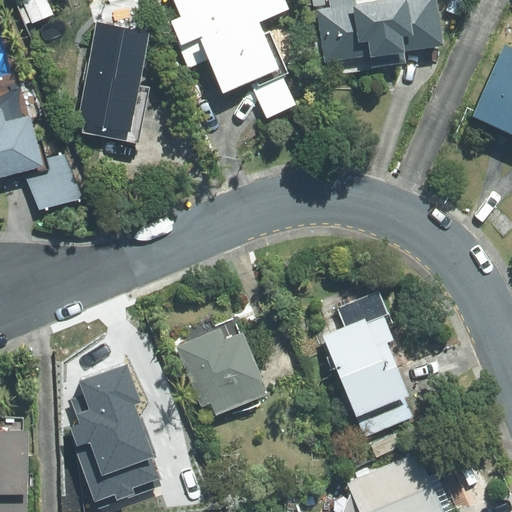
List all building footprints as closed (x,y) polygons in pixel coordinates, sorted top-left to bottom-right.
[(47,0),(24,0),(32,21),(53,13),(47,0)] [(288,0),(176,0),(183,13),(172,18),(182,41),(202,33),(225,87),(251,76),(267,115),(296,102),(283,73),(289,71),(271,28),(266,30),(260,18),(265,15),(290,5),(288,0)] [(318,6),(325,58),(371,51),(372,62),(407,57),(405,46),(446,40),(439,0),(360,0),(356,1),(356,0),(330,0),(331,4),(318,6)] [(132,127),(150,29),(97,19),(79,117),(132,127)] [(511,44),(507,43),(476,111),(511,127),(511,44)] [(0,173),(25,167),(36,208),(81,195),(68,149),(45,155),(33,111),(6,118),(3,107),(0,108),(0,173)] [(347,323),(324,333),(366,434),(414,415),(404,392),(410,389),(388,338),(394,335),(385,312),(388,311),(379,290),(340,306),(347,323)] [(222,325),(177,344),(203,404),(212,400),(216,410),(269,388),(244,329),(227,336),(222,325)] [(129,386),(71,394),(86,497),(156,487),(150,445),(138,447),(129,386)] [(0,511),(28,511),(30,427),(0,426),(0,511)] [(397,428),(366,443),(374,462),(406,447),(397,428)] [(446,511),(419,448),(349,478),(353,489),(342,511),(446,511)]
